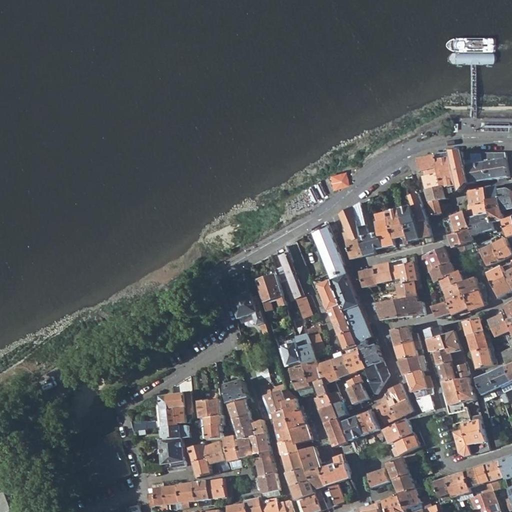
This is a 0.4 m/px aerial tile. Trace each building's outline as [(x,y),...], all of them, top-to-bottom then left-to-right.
[(466,153),(469,166),(508,160),(506,152),(466,153)] [(460,184),(452,153),(420,160),(423,173),(442,168),(443,174),(447,187),(460,184)] [(471,184),(510,177),(508,160),(469,166),(466,153),(452,153),(460,184),(461,191),(471,184)] [(332,190),(349,184),(344,170),(327,176),(332,190)] [(425,178),(428,191),(447,187),(443,174),(425,178)] [(304,188),(311,203),(327,196),(320,180),(304,188)] [(450,199),(461,191),(460,184),(447,187),(450,199)] [(430,203),(441,200),(450,199),(447,187),(428,191),(429,200),(430,203)] [(489,188),(491,202),(502,201),(500,190),(499,187),(489,188)] [(472,205),(491,202),(489,188),(472,191),(470,193),(472,205)] [(500,190),(502,201),(504,211),(511,208),(511,190),(510,189),(500,190)] [(432,230),(424,205),(419,195),(411,199),(413,205),(414,207),(423,239),(426,238),(428,243),(434,241),(432,230)] [(444,215),(444,211),(450,204),(442,205),(441,200),(430,203),(434,216),(444,215)] [(491,202),(494,215),(495,223),(497,223),(506,221),(505,220),(504,211),(502,201),(491,202)] [(494,215),(491,202),(472,205),(473,213),(469,213),(470,218),(471,218),(484,216),(494,215)] [(355,207),(355,208),(359,221),(366,220),(362,203),(355,207)] [(423,239),(414,207),(403,210),(412,242),(423,239)] [(349,233),(351,241),(348,242),(353,260),(368,256),(363,238),(359,221),(355,208),(342,215),(349,233)] [(388,209),(389,215),(397,246),(398,248),(412,245),(412,242),(403,210),(391,213),(390,209),(388,209)] [(447,227),(455,224),(459,233),(472,229),(472,228),(471,218),(470,218),(469,213),(469,212),(445,220),(447,227)] [(376,218),(382,235),(386,248),(397,246),(389,215),(376,218)] [(496,229),(495,223),(494,215),(484,216),(487,233),(496,230),(496,229)] [(473,228),(474,236),(487,233),(484,216),(471,218),(472,228),(473,228)] [(345,265),(329,223),(315,230),(331,272),(345,265)] [(472,229),(459,233),(451,236),(455,248),(456,250),(457,251),(458,252),(460,252),(466,250),(467,249),(466,245),(473,242),(473,244),(475,244),(472,229)] [(386,248),(382,235),(363,238),(368,256),(377,254),(377,250),(386,248)] [(495,244),(503,260),(511,255),(511,250),(507,239),(495,244)] [(490,266),(503,260),(495,244),(493,240),(479,246),(490,266)] [(309,296),(289,246),(285,248),(280,251),(298,299),(309,296)] [(430,273),(454,265),(450,257),(446,249),(426,256),(424,258),(429,274),(430,273)] [(417,256),(416,256),(409,258),(411,265),(402,267),(404,280),(405,285),(421,282),(417,256)] [(380,285),(404,280),(402,267),(393,268),(393,264),(376,267),(376,269),(380,285)] [(456,264),(454,265),(430,273),(431,276),(428,277),(431,286),(438,283),(443,280),(460,272),(456,264)] [(335,281),(350,274),(345,265),(331,272),(334,277),(335,280),(335,281)] [(495,284),(509,278),(507,273),(504,266),(489,273),(495,284)] [(380,285),(376,269),(361,272),(364,288),(372,287),(380,285)] [(462,271),(460,272),(443,280),(446,290),(461,284),(466,282),(463,275),(462,271)] [(467,296),(483,290),(480,283),(477,278),(473,279),(470,272),(463,275),(466,282),(461,284),(467,296)] [(270,315),(276,313),(272,300),(281,298),(284,307),(289,306),(279,274),(260,281),(270,315)] [(345,307),(350,319),(355,333),(360,346),(360,347),(369,345),(377,342),(369,325),(369,324),(362,327),(360,322),(355,309),(362,306),(350,274),(335,281),(345,307)] [(331,282),(323,286),(331,309),(332,311),(345,307),(335,281),(335,280),(334,277),(329,279),(331,282)] [(495,284),(502,299),(511,293),(511,285),(509,278),(495,284)] [(438,283),(441,292),(446,290),(443,280),(438,283)] [(374,294),(378,304),(420,299),(419,290),(423,290),(421,282),(405,285),(398,286),(399,289),(397,289),(397,290),(374,294)] [(431,286),(433,295),(441,292),(438,283),(431,286)] [(450,301),(467,296),(461,284),(446,290),(449,296),(444,298),(434,301),(436,306),(450,301)] [(472,313),(487,307),(487,301),(483,290),(467,296),(471,309),(472,313)] [(433,295),(434,301),(444,298),(441,292),(433,295)] [(261,304),(259,304),(255,294),(236,300),(242,320),(257,315),(260,326),(261,326),(264,333),(269,331),(261,304)] [(298,299),(305,319),(315,315),(309,296),(298,299)] [(471,309),(467,296),(450,301),(454,314),(455,316),(471,309)] [(384,320),(427,315),(425,302),(421,303),(420,299),(378,304),(384,320)] [(454,314),(450,301),(436,306),(439,319),(454,314)] [(345,307),(332,311),(331,309),(328,310),(328,311),(329,313),(332,312),(337,323),(350,319),(345,307)] [(310,331),(319,328),(315,315),(305,319),(310,331)] [(511,334),(511,327),(509,321),(507,315),(492,321),(498,337),(499,339),(508,336),(511,334)] [(471,337),(487,333),(486,327),(483,317),(466,322),(470,337),(471,337)] [(337,323),(342,337),(342,338),(355,333),(350,319),(337,323)] [(466,338),(470,337),(466,322),(462,323),(466,338)] [(414,326),(394,331),(398,347),(418,342),(422,341),(420,334),(416,335),(414,326)] [(430,340),(447,335),(443,326),(427,331),(430,340)] [(452,355),(465,352),(458,332),(447,335),(450,348),(452,355)] [(301,342),(301,348),(314,344),(312,337),(311,333),(299,336),(300,338),(301,342)] [(352,349),(360,346),(355,333),(342,338),(347,351),(352,349)] [(488,336),(487,333),(471,337),(475,353),(492,349),(488,336)] [(327,354),(321,334),(312,337),(314,344),(318,357),(321,356),(323,355),(327,354)] [(450,348),(447,335),(430,340),(433,353),(435,352),(450,348)] [(287,341),(285,343),(286,347),(301,342),(300,338),(299,336),(287,341)] [(301,348),(301,342),(286,347),(280,349),(286,367),(303,362),(301,348)] [(422,356),(418,342),(398,347),(403,361),(422,356)] [(303,362),(305,366),(320,362),(319,360),(318,357),(314,344),(301,348),(303,362)] [(365,361),(382,354),(378,345),(370,348),(369,345),(360,347),(365,361)] [(348,356),(356,374),(368,369),(365,361),(360,347),(360,346),(352,349),(352,354),(348,356)] [(435,352),(438,363),(435,364),(436,367),(454,362),(452,355),(450,348),(435,352)] [(475,353),(479,370),(496,365),(495,360),(493,352),(492,349),(475,353)] [(511,350),(503,354),(507,368),(509,367),(511,372),(511,350)] [(454,362),(467,359),(465,352),(452,355),(454,362)] [(368,369),(377,394),(390,376),(386,364),(382,355),(382,354),(365,361),(368,369)] [(344,378),(356,374),(348,356),(344,357),(337,360),(344,378)] [(427,372),(422,356),(403,361),(407,377),(410,376),(426,372),(427,372)] [(322,365),(326,378),(332,395),(341,392),(337,381),(344,378),(337,360),(326,364),(322,365)] [(326,378),(322,365),(320,362),(305,366),(313,383),(316,382),(326,378)] [(436,373),(441,372),(445,384),(460,381),(456,367),(454,362),(436,367),(435,367),(436,373)] [(456,367),(460,381),(472,379),(468,364),(456,367)] [(313,383),(305,366),(292,370),(299,391),(314,386),(313,383)] [(207,367),(198,372),(200,388),(209,387),(207,367)] [(257,379),(261,388),(271,385),(273,382),(269,367),(256,370),(259,378),(257,379)] [(511,372),(509,367),(507,368),(492,374),(500,391),(502,396),(505,405),(509,403),(506,393),(505,388),(511,384),(511,372)] [(426,372),(410,376),(415,393),(423,391),(427,390),(435,388),(431,377),(427,377),(426,372)] [(492,374),(478,380),(485,396),(484,396),(486,402),(502,396),(500,391),(492,374)] [(353,389),(363,384),(365,383),(362,377),(350,382),(353,389)] [(316,382),(321,395),(318,395),(319,399),(332,395),(326,378),(316,382)] [(466,404),(479,401),(472,379),(460,381),(466,404)] [(231,404),(249,400),(253,399),(246,381),(227,386),(231,404)] [(445,384),(452,407),(448,407),(451,416),(469,412),(469,410),(468,410),(466,404),(460,381),(445,384)] [(362,403),(371,400),(363,384),(353,389),(350,390),(357,405),(362,403)] [(402,384),(391,390),(387,395),(399,419),(415,411),(402,384)] [(264,398),(274,395),(272,387),(271,385),(261,388),(264,398)] [(274,395),(283,392),(281,386),(272,387),(274,395)] [(316,391),(314,386),(299,391),(300,393),(304,395),(316,391)] [(170,396),(171,410),(181,409),(183,424),(189,424),(192,424),(192,421),(190,421),(189,415),(188,408),(194,408),(193,401),(192,394),(174,395),(173,387),(169,389),(170,396)] [(275,414),(275,413),(287,410),(285,403),(298,399),(288,390),(283,392),(274,395),(264,398),(271,415),(275,414)] [(335,406),(345,403),(341,392),(332,395),(335,405),(335,406)] [(203,419),(207,419),(224,416),(222,400),(208,402),(207,395),(201,395),(201,396),(203,419)] [(320,410),(335,405),(332,395),(319,399),(316,400),(320,410)] [(387,425),(399,419),(387,395),(382,402),(383,405),(379,408),(387,425)] [(135,432),(165,429),(184,427),(184,426),(183,426),(183,424),(181,409),(171,410),(170,396),(162,396),(162,400),(164,419),(159,419),(133,421),(135,432)] [(425,397),(418,399),(425,412),(436,409),(432,396),(429,397),(425,397)] [(287,410),(289,416),(306,411),(303,403),(300,404),(298,399),(285,403),(287,410)] [(251,417),(249,400),(231,404),(235,419),(251,417)] [(341,420),(350,415),(345,403),(335,406),(341,420)] [(341,420),(335,406),(335,405),(320,410),(326,424),(329,423),(341,420)] [(277,423),(291,420),(289,416),(287,410),(275,413),(275,414),(277,423)] [(294,429),(310,425),(309,421),(306,411),(289,416),(291,420),(293,428),(294,429)] [(368,435),(371,445),(380,442),(376,433),(378,432),(381,430),(373,412),(361,417),(368,435)] [(208,427),(224,426),(226,426),(225,416),(224,416),(207,419),(208,427)] [(233,420),(234,424),(237,423),(242,440),(254,439),(252,426),(251,417),(235,419),(233,420)] [(371,445),(368,435),(361,417),(346,423),(354,442),(357,440),(360,439),(363,448),(371,445)] [(393,445),(417,433),(410,419),(409,419),(386,431),(393,445)] [(277,424),(280,433),(293,428),(291,420),(277,423),(277,424)] [(337,448),(350,443),(341,420),(329,423),(337,448)] [(466,431),(473,456),(493,449),(483,420),(475,422),(472,423),(465,426),(466,431)] [(319,439),(314,423),(312,424),(310,425),(294,429),(297,440),(299,445),(319,439)] [(254,439),(265,438),(261,425),(252,426),(254,439)] [(165,429),(166,440),(184,438),(191,437),(190,426),(184,427),(165,429)] [(224,439),(223,429),(224,429),(224,426),(208,427),(204,428),(205,437),(205,439),(209,440),(224,439)] [(497,448),(506,445),(501,426),(492,428),(497,448)] [(283,445),(297,440),(294,429),(293,428),(280,433),(279,433),(283,445)] [(467,458),(473,456),(466,431),(460,433),(461,436),(456,437),(461,454),(467,458)] [(393,445),(399,457),(423,446),(417,433),(393,445)] [(243,461),(243,459),(239,441),(238,437),(226,439),(229,452),(232,463),(243,461)] [(162,440),(164,464),(174,463),(175,468),(186,465),(184,438),(166,440),(162,440)] [(264,454),(270,453),(265,438),(254,439),(256,456),(260,455),(259,459),(265,457),(264,454)] [(239,441),(243,459),(256,456),(254,439),(242,440),(239,441)] [(286,457),(301,453),(299,445),(297,440),(283,445),(286,457)] [(212,445),(211,444),(208,445),(211,460),(213,465),(228,461),(224,443),(212,445)] [(211,460),(208,445),(191,449),(195,464),(211,460)] [(322,464),(322,463),(317,448),(301,453),(307,469),(310,468),(322,464)] [(414,475),(410,464),(419,460),(419,458),(424,455),(423,452),(406,459),(406,458),(390,464),(392,468),(396,480),(414,475)] [(276,474),(270,453),(264,454),(265,457),(259,459),(263,476),(276,474)] [(307,469),(301,453),(286,457),(282,459),(284,465),(287,464),(290,474),(307,469)] [(330,487),(338,505),(347,502),(341,483),(354,479),(345,455),(327,461),(329,466),(323,468),(330,487)] [(511,458),(503,462),(511,489),(511,458)] [(213,465),(211,460),(195,464),(199,479),(215,475),(214,469),(213,465)] [(232,463),(234,470),(244,467),(243,461),(232,463)] [(511,497),(511,489),(503,462),(502,462),(487,467),(493,482),(502,479),(509,498),(511,497)] [(321,490),(330,487),(323,468),(322,464),(310,468),(314,480),(318,494),(321,501),(325,499),(321,490)] [(493,482),(487,467),(478,470),(484,485),(487,484),(493,482)] [(290,474),(295,487),(314,480),(310,468),(307,469),(290,474)] [(371,475),(374,488),(392,482),(389,469),(371,475)] [(468,473),(473,488),(484,485),(478,470),(468,473)] [(414,475),(419,488),(423,486),(419,473),(414,475)] [(475,494),(473,488),(468,473),(467,473),(450,479),(457,498),(475,494)] [(278,491),(281,490),(276,474),(263,476),(262,477),(265,492),(267,498),(278,496),(278,491)] [(419,488),(414,475),(396,480),(401,495),(419,488)] [(214,501),(228,498),(232,496),(233,498),(232,485),(231,485),(228,485),(227,479),(210,481),(214,501)] [(440,499),(444,511),(462,511),(457,498),(450,479),(436,483),(441,499),(440,499)] [(314,480),(295,487),(300,500),(304,499),(318,494),(314,480)] [(214,501),(210,481),(198,483),(201,502),(201,507),(201,508),(204,507),(204,502),(210,501),(211,507),(214,506),(214,501)] [(181,485),(185,509),(192,508),(192,503),(201,502),(198,483),(181,485)] [(178,510),(185,509),(181,485),(166,487),(169,506),(178,505),(178,510)] [(486,493),(484,485),(473,488),(475,494),(476,497),(486,493)] [(169,506),(166,487),(157,489),(158,494),(152,495),(155,508),(159,508),(159,511),(161,511),(170,511),(169,506)] [(422,497),(419,488),(401,495),(407,511),(411,510),(426,505),(428,504),(432,502),(429,496),(422,497)] [(477,511),(503,511),(495,489),(490,491),(486,493),(476,497),(473,499),(477,511)] [(301,504),(303,511),(321,511),(329,509),(325,499),(321,501),(318,494),(304,499),(305,503),(301,504)] [(401,495),(386,501),(389,511),(406,511),(407,511),(401,495)] [(248,505),(249,511),(253,511),(265,511),(264,502),(263,499),(248,501),(248,505)] [(283,511),(281,503),(280,499),(264,502),(265,511),(283,511)] [(294,511),(292,501),(281,503),(283,511),(294,511)] [(382,511),(379,503),(361,510),(362,511),(382,511)]
